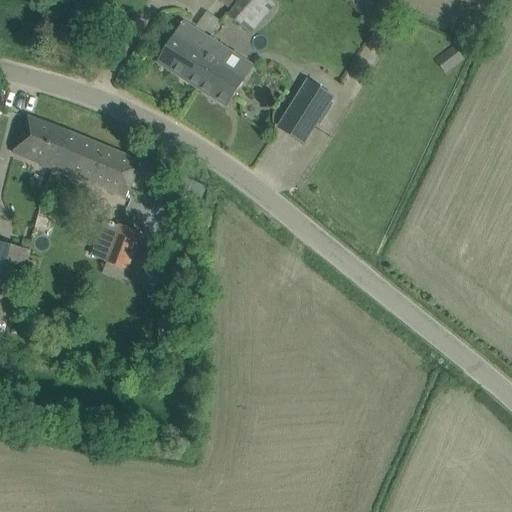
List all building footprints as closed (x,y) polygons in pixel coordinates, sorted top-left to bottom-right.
[(237,0),(226,13),(250,34),(278,0),(237,0)] [(200,54),(210,39),(183,22),(157,62),(199,88),(207,76),(203,74),(211,61),(200,54)] [(253,66),(234,54),(210,39),(200,54),(211,61),(203,74),(207,76),(199,88),(228,107),(253,66)] [(434,55),(446,72),(466,58),(454,41),(434,55)] [(313,126),(332,96),(309,81),(290,112),(313,126)] [(53,170),(68,134),(28,118),(13,154),(53,170)] [(68,134),(53,170),(91,185),(92,183),(126,197),(140,163),(68,134)] [(105,262),(129,271),(143,235),(119,225),(105,262)] [(29,251),(0,242),(0,315),(12,318),(29,251)]
